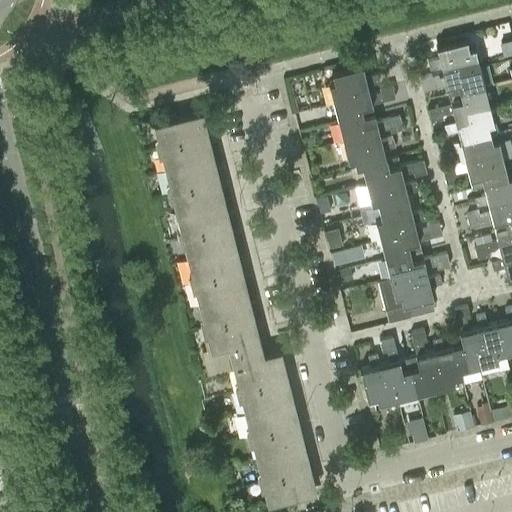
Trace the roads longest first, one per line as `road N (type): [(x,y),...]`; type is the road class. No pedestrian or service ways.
road 1 (residential): [(511,436),(344,483),(249,102)]
road 2 (residential): [(0,160),(91,511)]
